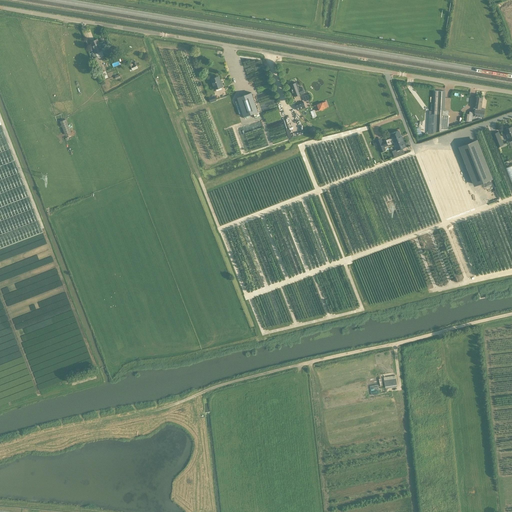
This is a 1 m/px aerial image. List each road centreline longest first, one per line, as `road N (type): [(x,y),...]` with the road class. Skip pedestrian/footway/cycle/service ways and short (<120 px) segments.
road 1 (unclassified): [(511,92),(0,8)]
road 2 (track): [(0,444),(142,414),(307,363)]
road 3 (unclassified): [(307,363),(511,314)]
